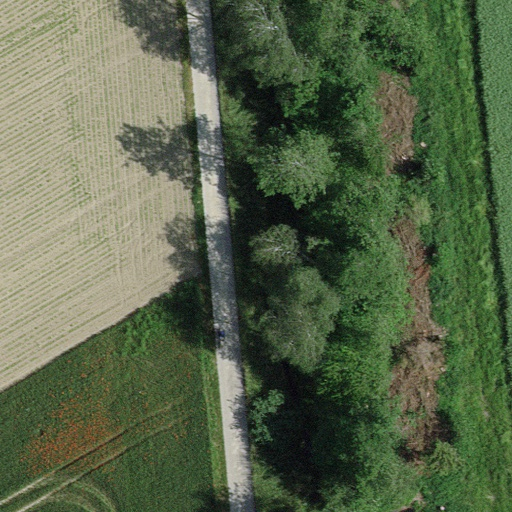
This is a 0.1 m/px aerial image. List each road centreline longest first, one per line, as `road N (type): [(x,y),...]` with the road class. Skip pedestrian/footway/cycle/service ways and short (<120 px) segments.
road 1 (track): [(237,511),(192,0)]
road 2 (track): [(499,511),(459,0)]
